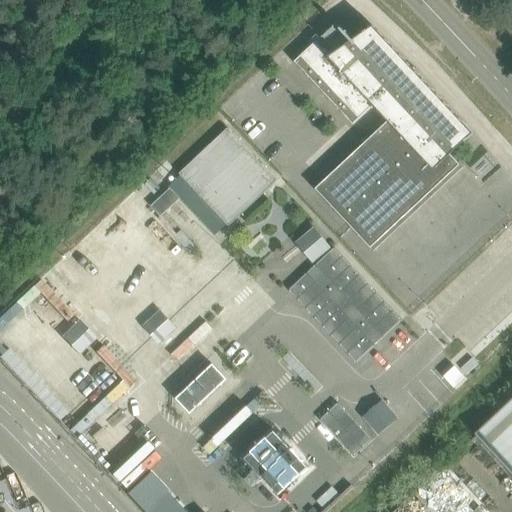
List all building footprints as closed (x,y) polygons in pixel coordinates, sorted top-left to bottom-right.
[(414,67),(413,68),(373,26),(370,29),(363,22),(349,35),(342,28),(340,29),(335,24),(294,62),(353,125),(371,108),(372,109),(376,106),(389,120),(316,189),(374,251),(374,250),(371,247),(459,165),(462,168),(463,168),(447,151),(450,147),(454,152),(474,133),(414,70),(415,69),(414,67)] [(206,211),(211,207),(229,227),(277,181),(227,128),(179,174),(202,199),(198,202),(206,211)] [(180,198),(170,188),(151,207),(160,217),(180,198)] [(334,248),(289,290),(356,362),(401,320),(334,248)] [(213,366),(178,399),(192,414),(227,381),(213,366)] [(455,366),(444,377),(454,388),(465,377),(455,366)] [(511,388),(467,430),(511,478),(511,388)] [(356,413),(373,429),(391,411),(374,395),(356,413)] [(338,403),(320,420),(353,456),(371,439),(338,403)] [(145,441),(110,475),(117,482),(160,442),(143,424),(136,431),(145,441)] [(274,432),(246,459),(280,495),(308,468),(274,432)] [(187,511),(150,472),(126,494),(143,511),(187,511)]
